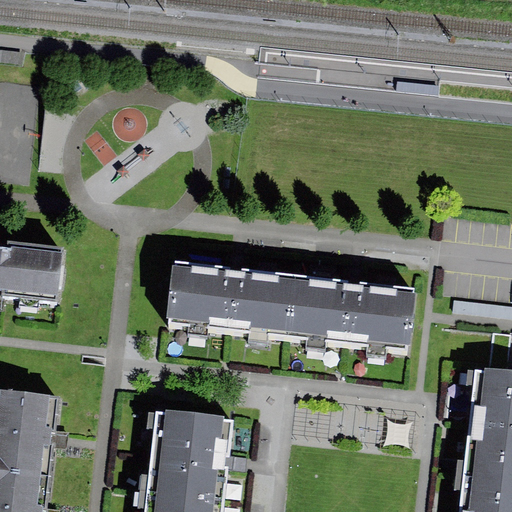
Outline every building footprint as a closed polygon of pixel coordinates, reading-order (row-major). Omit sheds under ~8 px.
[(397,82),(396,91),(438,96),(439,87),(397,82)] [(60,246),(0,239),(0,297),(54,303),(60,246)] [(238,271),(178,264),(171,323),(192,326),(191,335),(206,337),(207,328),(249,332),(248,343),(268,345),(269,335),(294,338),(300,278),(238,271)] [(354,285),(300,278),(294,338),(309,338),(307,351),(323,352),(325,340),(367,345),(366,357),(386,360),(387,349),(412,352),(419,293),(354,285)] [(511,307),(454,301),(453,315),(511,322),(511,307)] [(511,371),(484,368),(483,375),(477,374),(466,465),(511,470),(511,371)] [(64,399),(0,391),(0,511),(50,511),(59,442),(64,399)] [(237,420),(160,413),(152,511),(225,511),(233,461),(237,420)] [(511,511),(511,470),(466,465),(459,511),(511,511)]
